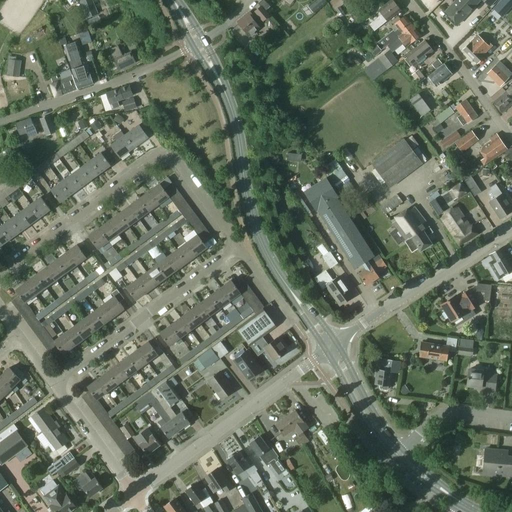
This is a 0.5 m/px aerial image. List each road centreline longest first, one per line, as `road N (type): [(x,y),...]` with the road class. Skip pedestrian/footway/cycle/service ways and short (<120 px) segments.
road 1 (residential): [(238,247),(175,159),(164,155),(0,272)]
road 2 (tertiary): [(132,492),(325,351)]
road 3 (residential): [(55,384),(238,247)]
road 4 (tertiary): [(334,344),(511,229)]
road 5 (residential): [(0,123),(191,49)]
road 6 (secondary): [(280,280),(251,219),(231,110)]
road 7 (residential): [(511,141),(407,0)]
road 8 (residential): [(132,492),(55,384)]
road 9 (secondary): [(325,351),(364,424),(396,460)]
road 10 (secondary): [(403,452),(372,415),(334,344)]
road 11 (unclassified): [(403,452),(446,411),(511,416)]
